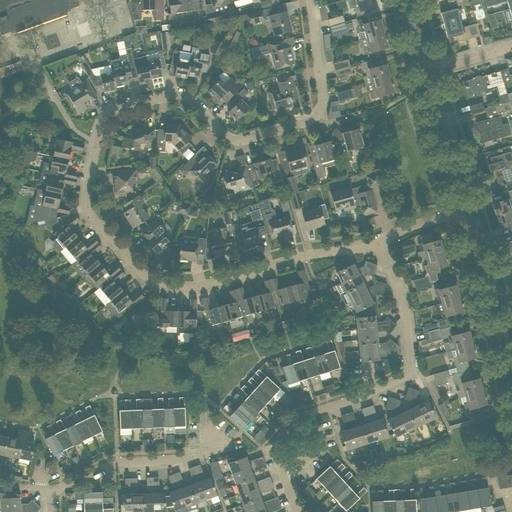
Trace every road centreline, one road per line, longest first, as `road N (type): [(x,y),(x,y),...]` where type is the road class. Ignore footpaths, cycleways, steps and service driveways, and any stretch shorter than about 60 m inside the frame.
road 1 (residential): [(377,244),(205,284),(158,283),(85,202),(100,127),(121,107),(181,95),(219,133),(242,140),(313,120),(321,98),(310,0)]
road 2 (residential): [(310,414),(408,372),(403,298),(377,244)]
road 3 (residential): [(49,489),(114,462),(203,451),(212,429)]
road 4 (tertiary): [(464,211),(424,72)]
